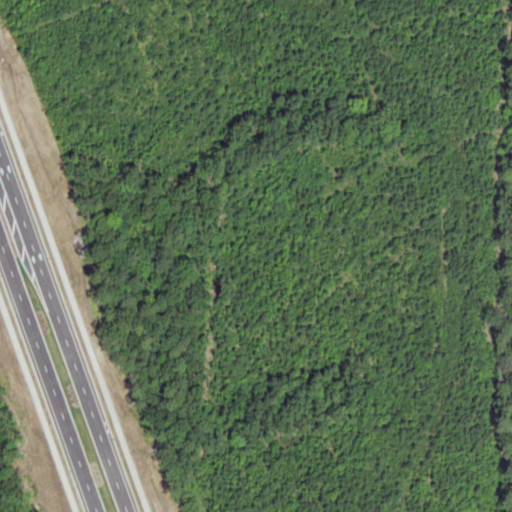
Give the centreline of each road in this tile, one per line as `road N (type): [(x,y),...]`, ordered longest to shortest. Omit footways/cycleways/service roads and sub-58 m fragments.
road 1 (tertiary): [(127,511),(0,153)]
road 2 (tertiary): [(0,235),(97,511)]
